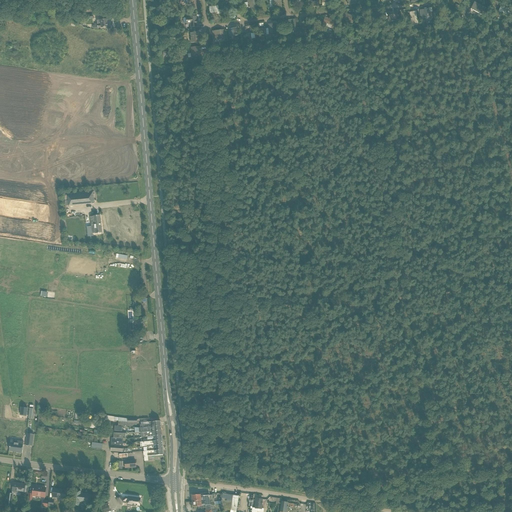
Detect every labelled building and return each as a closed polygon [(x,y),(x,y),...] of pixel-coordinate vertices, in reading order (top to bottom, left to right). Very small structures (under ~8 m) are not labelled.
[(181,0),(182,4),(187,3),(187,5),(192,5),(193,10),(197,9),(196,0),(181,0)] [(250,0),(247,1),(248,3),(249,8),(252,7),(252,10),(257,10),(257,7),(255,0),(250,0)] [(474,2),(471,9),(482,15),(486,8),(474,2)] [(511,10),(501,5),(497,12),(501,13),(502,12),(509,16),(511,10)] [(218,6),(214,6),(209,7),(210,13),(217,12),(217,14),(222,14),(221,10),(218,10),(218,6)] [(423,10),(424,15),(424,18),(432,17),(432,12),(429,12),(429,9),(423,10)] [(78,21),(79,12),(69,11),(69,16),(68,21),(73,21),(74,20),(78,21)] [(397,11),(387,12),(388,21),(397,20),(397,16),(397,11)] [(342,12),(340,16),(339,19),(344,21),(343,24),(348,26),(350,22),(353,23),(355,18),(344,13),(342,12)] [(196,19),(196,16),(186,17),(187,24),(190,24),(190,28),(197,27),(197,25),(197,19),(196,19)] [(334,27),(336,21),(325,17),(323,23),(322,26),(333,29),(334,27)] [(92,26),(92,29),(107,27),(107,19),(101,20),(100,18),(96,19),(97,24),(94,24),(94,25),(92,26)] [(295,20),(288,20),(288,24),(288,25),(289,31),(296,30),(296,33),(299,32),(299,34),(303,34),(303,28),(296,29),(295,20)] [(269,29),(266,29),(267,35),(270,35),(276,34),(276,29),(275,24),(269,25),(269,27),(269,29)] [(253,25),(245,26),(246,31),(246,34),(250,34),(251,38),(251,39),(255,38),(255,37),(254,33),(254,30),(253,25)] [(229,29),(229,34),(230,36),(238,35),(236,28),(229,29)] [(223,30),(221,30),(213,32),(214,40),(224,38),(223,30)] [(190,44),(200,43),(199,31),(189,32),(190,44)] [(200,46),(190,47),(192,58),(201,57),(200,46)] [(94,204),(93,191),(68,194),(69,206),(94,204)] [(90,216),(92,234),(102,232),(100,215),(90,216)] [(133,321),(134,323),(130,323),(130,330),(134,330),(134,331),(136,331),(136,334),(140,334),(140,331),(141,331),(143,331),(142,326),(143,326),(143,324),(144,324),(144,320),(133,321)] [(114,421),(114,420),(118,421),(118,426),(122,426),(132,427),(132,425),(137,425),(137,420),(129,419),(115,417),(102,415),(101,419),(114,421)] [(27,434),(26,445),(32,446),(34,434),(27,434)] [(110,445),(123,447),(123,442),(123,438),(113,438),(111,438),(110,445)] [(16,452),(22,453),(24,442),(10,440),(9,451),(16,452)] [(13,483),(13,488),(12,491),(23,493),(25,484),(20,484),(20,485),(13,484),(14,483),(13,483)] [(33,486),(32,494),(28,493),(28,500),(32,501),(33,496),(37,496),(37,494),(41,495),(40,497),(44,497),(46,488),(38,487),(38,486),(33,486)] [(53,489),(53,494),(52,497),(66,499),(67,490),(63,489),(63,490),(53,489)] [(73,491),(72,496),(73,496),(72,505),(79,506),(79,502),(89,503),(91,494),(83,494),(83,495),(80,494),(80,492),(73,491)] [(200,495),(192,495),(192,501),(205,500),(205,505),(210,505),(211,509),(217,509),(217,510),(220,510),(220,504),(214,504),(214,499),(212,499),(212,495),(209,495),(209,492),(200,493),(200,495)] [(221,504),(220,504),(220,510),(230,510),(229,511),(236,511),(238,496),(226,494),(226,493),(224,492),(223,494),(222,493),(223,493),(222,493),(221,504)] [(139,507),(140,498),(129,497),(128,497),(125,497),(123,499),(120,496),(117,499),(120,502),(122,505),(126,502),(125,502),(126,501),(128,501),(128,502),(132,502),(131,506),(134,506),(139,507)] [(262,509),(262,500),(262,499),(256,499),(255,508),(252,508),(251,511),(256,511),(257,511),(260,511),(263,511),(264,509),(262,509)] [(205,500),(192,501),(193,507),(198,507),(198,509),(205,508),(206,510),(204,510),(204,511),(213,511),(217,511),(217,510),(217,509),(211,509),(210,505),(205,505),(205,500)] [(281,501),(279,511),(286,511),(288,503),(281,501)]
